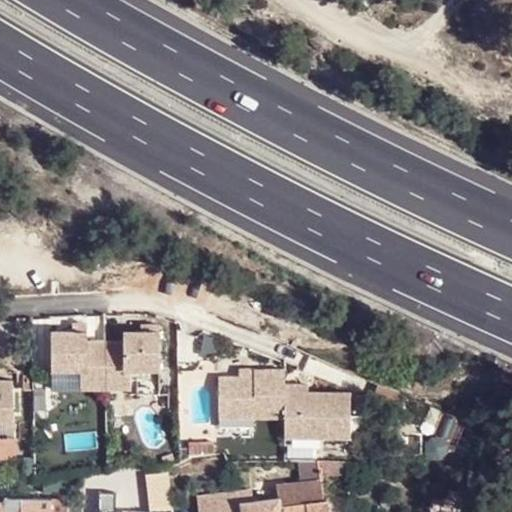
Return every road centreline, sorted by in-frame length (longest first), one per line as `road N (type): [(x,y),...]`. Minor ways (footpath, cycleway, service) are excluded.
road 1 (motorway): [(0,48),(111,118),(511,312)]
road 2 (motorway): [(511,225),(57,0)]
road 3 (residential): [(0,307),(169,306),(296,357)]
road 4 (track): [(511,97),(423,62),(401,45)]
